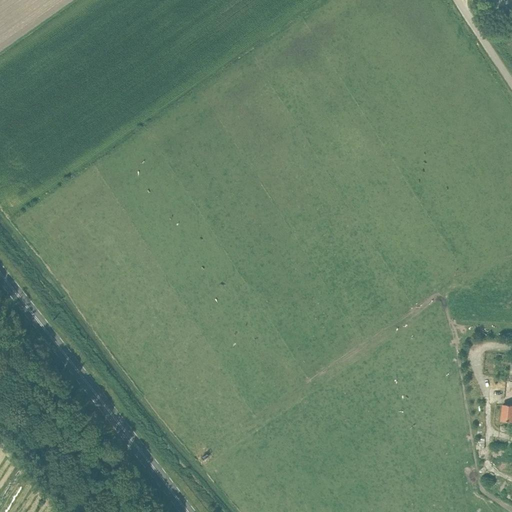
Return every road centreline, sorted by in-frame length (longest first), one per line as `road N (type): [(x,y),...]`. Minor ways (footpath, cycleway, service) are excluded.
road 1 (secondary): [(193,511),(0,273)]
road 2 (unclassified): [(106,511),(0,383)]
